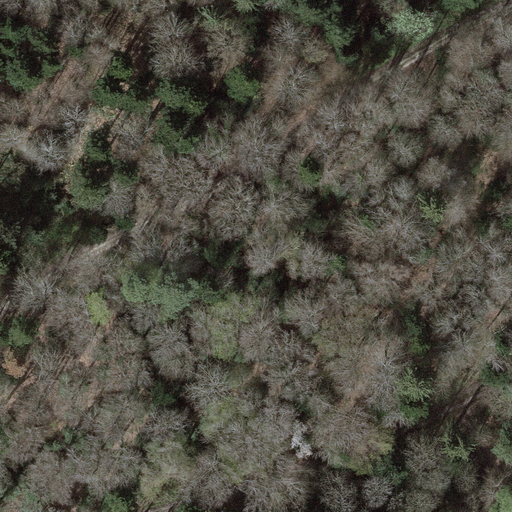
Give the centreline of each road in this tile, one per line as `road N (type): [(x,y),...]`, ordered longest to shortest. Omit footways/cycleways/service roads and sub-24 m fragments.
road 1 (track): [(0,306),(486,10),(511,2)]
road 2 (track): [(511,377),(337,458),(182,511)]
